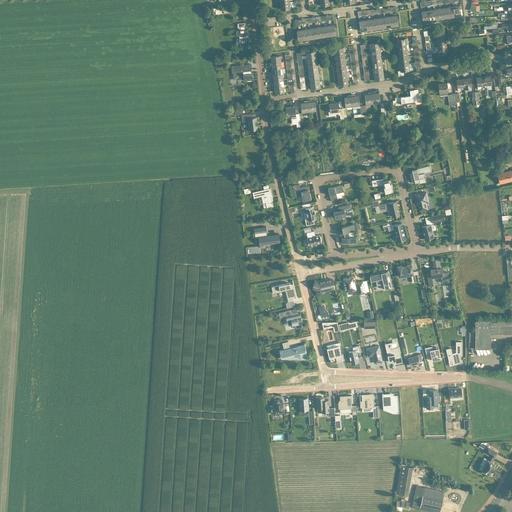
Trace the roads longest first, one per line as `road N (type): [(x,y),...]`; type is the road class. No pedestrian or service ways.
road 1 (unclassified): [(336,256),(319,182),(389,169),(416,251)]
road 2 (residential): [(297,259),(264,100)]
road 3 (residential): [(328,377),(466,378)]
